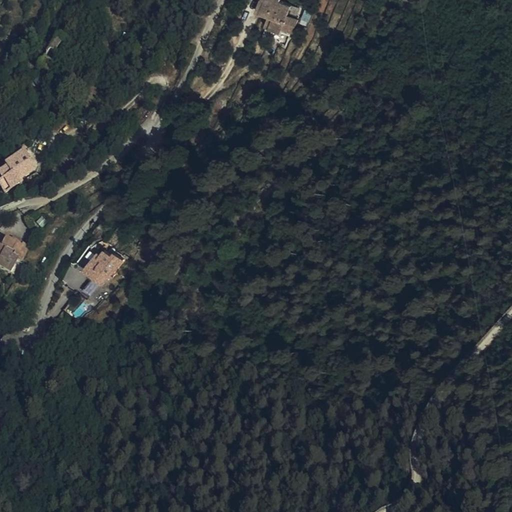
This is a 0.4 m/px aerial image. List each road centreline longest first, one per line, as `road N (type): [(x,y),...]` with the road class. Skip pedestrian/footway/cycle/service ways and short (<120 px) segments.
road 1 (residential): [(221,0),(146,157),(59,265),(34,344)]
road 2 (track): [(511,316),(447,387),(416,447),(417,487),(395,511)]
